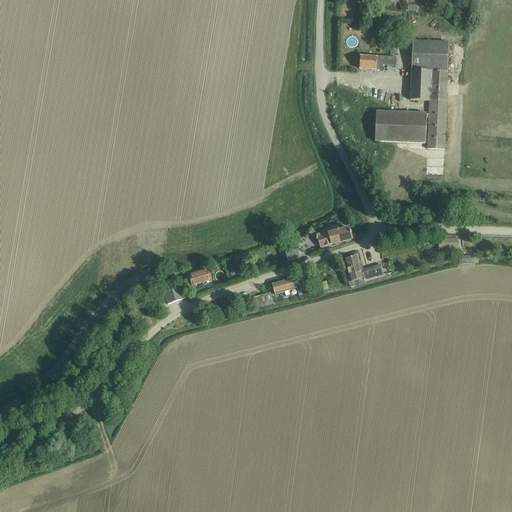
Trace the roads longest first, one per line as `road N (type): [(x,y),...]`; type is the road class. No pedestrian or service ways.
road 1 (unclassified): [(0,445),(82,404),(175,312),(383,236)]
road 2 (unclassified): [(383,236),(322,108),(321,0)]
road 3 (unclassified): [(511,232),(383,236)]
